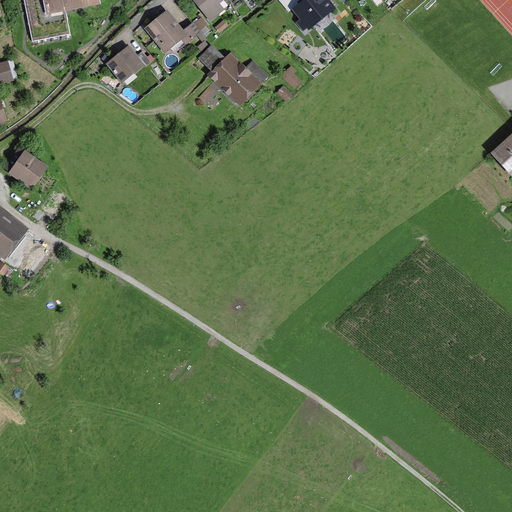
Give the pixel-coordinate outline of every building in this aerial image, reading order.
[(70,34),(65,10),(48,13),(45,0),(23,0),(32,42),(70,34)] [(45,0),(48,13),(65,10),(98,3),(97,0),(45,0)] [(217,13),(213,7),(221,0),(194,0),(210,19),(217,13)] [(279,0),(288,11),(297,3),(296,2),(297,0),(279,0)] [(303,19),(306,17),(311,23),(332,7),(326,0),(304,0),(304,2),(306,4),(297,11),(303,19)] [(149,29),(165,49),(181,36),(182,35),(182,34),(166,15),(149,29)] [(194,36),(188,29),(182,34),(182,35),(181,36),(186,42),(190,39),(193,38),(193,37),(194,36)] [(213,47),(200,59),(208,67),(220,54),(213,47)] [(117,73),(122,79),(140,64),(128,49),(110,64),(115,71),(114,71),(116,74),(117,73)] [(137,56),(146,67),(151,62),(142,51),(137,56)] [(240,99),(258,82),(249,73),(244,68),(239,73),(225,59),(203,82),(209,87),(218,78),(240,99)] [(0,121),(3,121),(0,110),(0,82),(11,79),(6,62),(0,63),(0,121)] [(252,70),(249,73),(258,82),(260,80),(261,81),(266,75),(252,62),(248,66),(252,70)] [(301,81),(293,74),(296,71),(291,67),(282,77),(295,88),(301,81)] [(277,93),(287,102),(292,96),(282,87),(277,93)] [(210,88),(201,97),(207,103),(216,93),(210,88)] [(511,138),(495,154),(511,172),(511,138)] [(7,166),(32,184),(42,169),(18,151),(7,166)] [(0,254),(1,255),(2,256),(22,231),(0,215),(0,254)]
